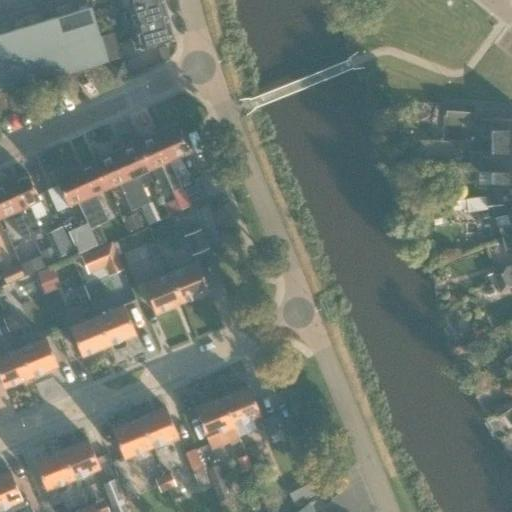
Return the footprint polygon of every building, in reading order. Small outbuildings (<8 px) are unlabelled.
[(120,0),(134,49),(154,44),(173,38),(162,0),(120,0)] [(101,36),(92,6),(0,33),(0,92),(117,57),(111,33),(101,36)] [(446,117),(474,119),(475,106),(447,104),(446,117)] [(511,140),(511,119),(479,119),(479,129),(491,129),(491,141),(511,140)] [(199,170),(179,157),(189,152),(177,124),(158,132),(182,188),(190,206),(211,197),(199,170)] [(182,188),(158,132),(137,141),(149,170),(161,165),(173,192),(182,188)] [(511,161),(511,140),(491,141),(490,152),(469,152),(469,162),(511,161)] [(140,206),(150,202),(142,185),(152,180),(148,171),(149,170),(137,141),(116,151),(140,206)] [(132,210),(140,206),(116,151),(95,160),(108,188),(120,183),(132,210)] [(97,193),(108,188),(95,160),(74,169),(99,224),(109,220),(97,193)] [(511,183),(511,161),(469,162),(469,171),(490,171),(490,183),(511,183)] [(90,228),(99,224),(74,169),(56,177),(69,208),(79,203),(84,214),(90,228)] [(36,218),(30,205),(41,200),(28,172),(8,181),(33,236),(42,232),(36,218)] [(24,240),(33,236),(8,181),(0,184),(0,217),(0,218),(12,213),(24,240)] [(182,188),(173,192),(181,210),(190,206),(182,188)] [(467,198),(468,210),(488,207),(486,195),(467,198)] [(504,205),(504,196),(489,196),(489,206),(504,205)] [(160,219),(156,211),(144,216),(148,225),(160,219)] [(511,212),(509,214),(496,217),(502,238),(511,235),(511,212)] [(143,225),(137,213),(124,218),(130,231),(143,225)] [(185,235),(201,228),(197,219),(181,226),(185,235)] [(168,221),(152,228),(158,241),(174,234),(168,221)] [(99,224),(90,228),(93,234),(98,245),(106,241),(99,224)] [(74,250),(64,228),(52,233),(61,255),(74,250)] [(185,236),(193,255),(209,248),(201,229),(185,236)] [(98,245),(93,234),(73,242),(79,254),(98,245)] [(511,235),(502,238),(505,249),(511,247),(511,235)] [(174,250),(187,245),(184,236),(171,242),(174,250)] [(98,248),(106,267),(109,275),(123,269),(112,242),(98,248)] [(162,254),(157,243),(148,246),(153,258),(162,254)] [(58,261),(52,246),(41,251),(47,266),(58,261)] [(89,274),(106,267),(98,248),(81,255),(89,274)] [(182,301),(210,290),(198,262),(171,273),(182,301)] [(496,282),(511,274),(511,264),(487,275),(491,284),(496,282)] [(2,273),(7,284),(24,276),(20,265),(2,273)] [(53,267),(37,273),(45,294),(61,287),(53,267)] [(156,312),(182,301),(171,273),(144,284),(156,312)] [(511,274),(496,282),(500,291),(511,286),(511,274)] [(76,288),(82,302),(89,299),(84,285),(76,288)] [(124,337),(136,333),(124,304),(97,316),(109,344),(112,343),(114,348),(116,349),(125,345),(126,343),(124,337)] [(7,316),(13,330),(18,328),(13,314),(7,316)] [(82,355),(109,344),(97,316),(70,327),(82,355)] [(9,331),(4,318),(0,319),(0,332),(1,335),(9,331)] [(32,375),(58,365),(47,336),(20,347),(32,375)] [(466,346),(471,354),(481,349),(476,340),(466,346)] [(0,373),(5,386),(32,375),(20,347),(0,355),(0,373)] [(222,397),(234,426),(261,415),(249,386),(222,397)] [(239,438),(234,426),(222,397),(195,408),(207,437),(207,436),(212,449),(239,438)] [(151,446),(178,435),(166,407),(139,418),(151,446)] [(283,431),(277,413),(260,419),(267,437),(283,431)] [(124,457),(151,446),(139,418),(113,429),(124,457)] [(73,478),(100,467),(88,439),(62,449),(73,478)] [(245,449),(253,468),(264,463),(256,444),(245,449)] [(185,452),(200,486),(209,482),(195,448),(185,452)] [(46,489),(73,478),(62,449),(35,460),(46,489)] [(237,458),(241,470),(251,466),(246,454),(237,458)] [(206,468),(222,508),(234,503),(218,463),(206,468)] [(22,498),(11,470),(0,474),(0,511),(33,511),(26,496),(22,498)] [(162,475),(168,488),(176,485),(170,472),(162,475)] [(167,488),(168,488),(162,475),(155,478),(160,491),(167,488)] [(128,511),(115,479),(103,484),(114,511),(128,511)] [(168,488),(167,488),(172,501),(184,496),(179,484),(176,485),(168,488)] [(294,491),(299,502),(315,495),(310,484),(294,491)] [(85,506),(87,511),(95,511),(92,503),(85,506)]
